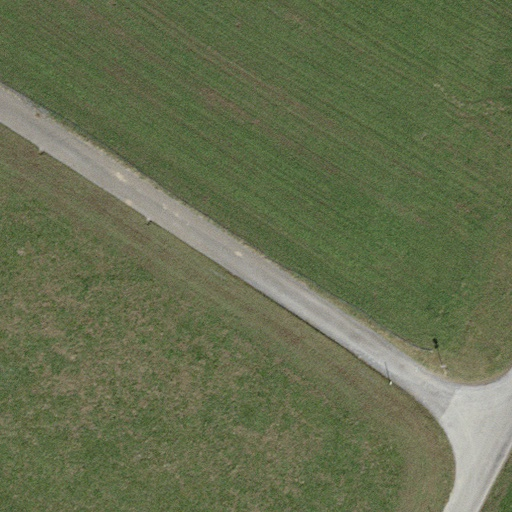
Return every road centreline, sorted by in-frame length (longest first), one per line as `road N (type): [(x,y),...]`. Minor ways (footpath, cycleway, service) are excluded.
road 1 (track): [(0,115),(484,430)]
road 2 (unclassified): [(511,376),(443,511)]
